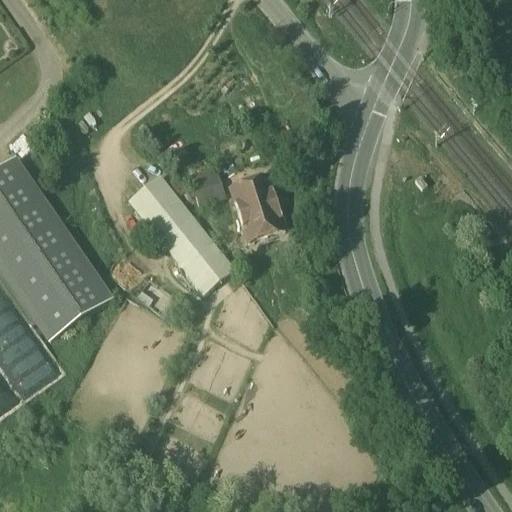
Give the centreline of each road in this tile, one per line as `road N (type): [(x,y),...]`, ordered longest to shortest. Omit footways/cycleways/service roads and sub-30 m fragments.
road 1 (primary): [(476,511),(413,413),(354,277),(348,207),(371,127)]
road 2 (residential): [(371,127),(316,80),(248,0)]
road 3 (primary): [(371,127),(409,33),(409,0)]
